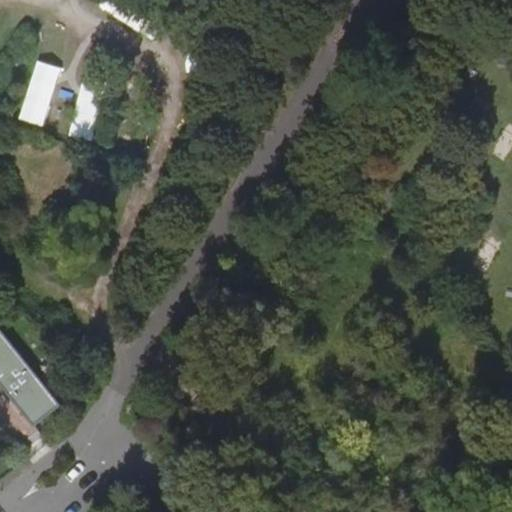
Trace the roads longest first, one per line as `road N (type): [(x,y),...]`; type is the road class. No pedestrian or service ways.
road 1 (track): [(45,0),(151,50),(169,132),(94,293),(97,332)]
road 2 (track): [(0,260),(136,360)]
